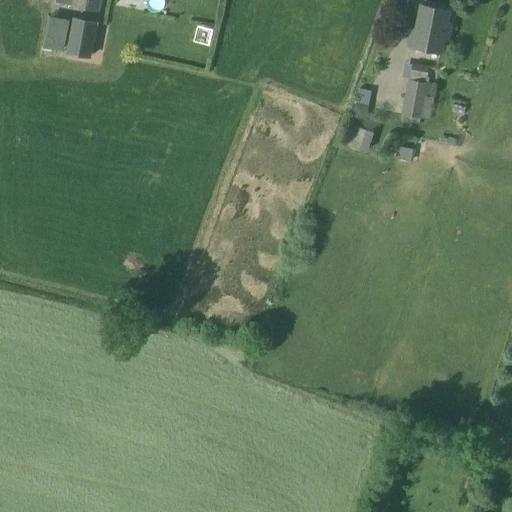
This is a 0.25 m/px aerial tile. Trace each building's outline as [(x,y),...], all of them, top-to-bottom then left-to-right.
[(72,0),(71,7),(98,12),(100,0),(72,0)] [(411,29),(408,46),(439,53),(442,40),(445,41),(449,24),(445,24),(448,11),(447,10),(420,5),(415,30),(411,29)] [(67,53),(90,57),(96,24),(73,19),(67,53)] [(402,115),(401,122),(418,125),(419,118),(423,119),(429,84),(425,84),(428,67),(412,64),(409,80),(408,80),(401,115),(402,115)] [(351,120),(365,122),(368,108),(354,105),(351,120)] [(350,126),(343,146),(367,154),(374,135),(350,126)] [(401,148),(398,160),(409,162),(412,151),(401,148)]
